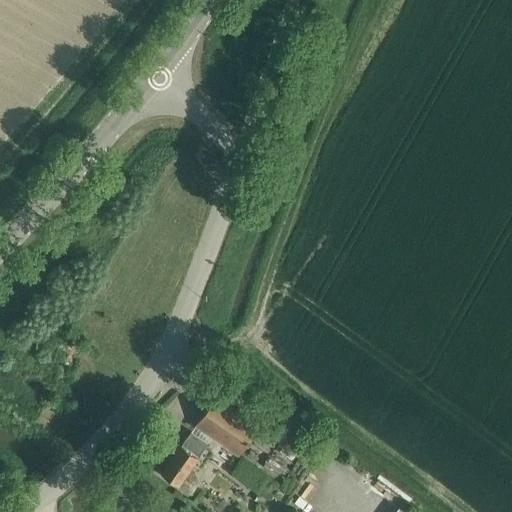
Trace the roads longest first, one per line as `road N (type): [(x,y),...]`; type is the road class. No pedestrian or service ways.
road 1 (unclassified): [(40,510),(181,344),(229,187),(226,156),(208,130),(150,81)]
road 2 (unknown): [(181,344),(318,447),(340,487),(335,511)]
road 3 (secondary): [(0,252),(150,81)]
